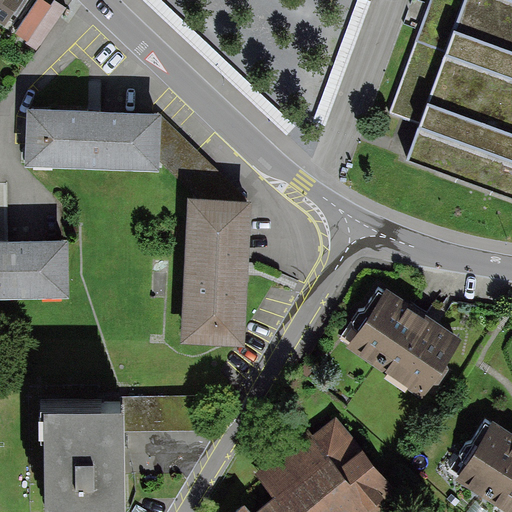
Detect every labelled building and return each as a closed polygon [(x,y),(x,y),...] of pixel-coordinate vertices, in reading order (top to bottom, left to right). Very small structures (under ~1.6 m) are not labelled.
[(0,0),(0,11),(4,14),(13,0),(0,0)] [(52,0),(51,0),(34,0),(17,26),(30,35),(27,39),(38,46),(66,5),(57,0),(52,0)] [(511,0),(429,0),(388,110),(423,123),(410,158),(511,195),(511,0)] [(157,158),(158,99),(25,97),(24,156),(157,158)] [(250,191),(184,188),(178,334),(244,337),(250,191)] [(0,290),(70,290),(69,227),(0,228),(0,290)] [(460,332),(385,281),(346,337),(420,389),(427,378),(437,377),(448,363),(445,353),(460,332)] [(200,418),(199,386),(117,388),(118,420),(200,418)] [(118,420),(117,388),(39,391),(43,499),(121,496),(118,420)] [(511,427),(492,415),(457,471),(511,505),(511,427)] [(278,499),(287,511),(382,511),(399,499),(336,421),(314,438),(310,432),(259,474),(278,499)] [(287,511),(278,499),(261,511),(252,511),(247,505),(237,511),(287,511)]
